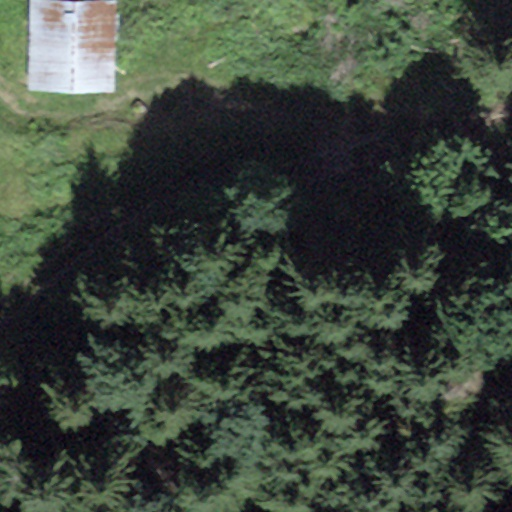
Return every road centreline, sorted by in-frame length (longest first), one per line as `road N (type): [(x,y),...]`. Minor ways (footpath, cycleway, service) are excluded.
road 1 (track): [(0,305),(148,197),(207,178),(318,174),(331,164),(339,143),(327,122),(285,102),(147,77)]
road 2 (track): [(228,511),(97,421),(0,385)]
